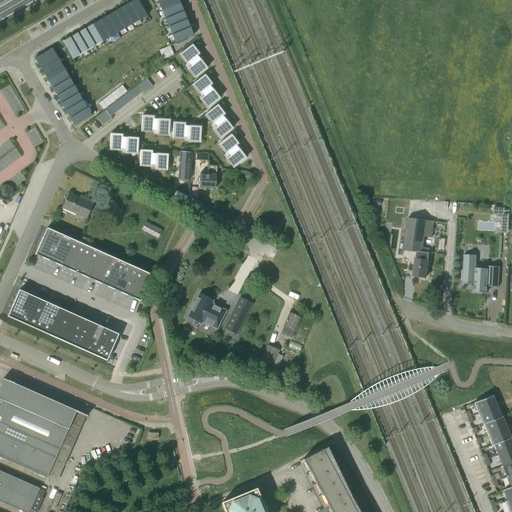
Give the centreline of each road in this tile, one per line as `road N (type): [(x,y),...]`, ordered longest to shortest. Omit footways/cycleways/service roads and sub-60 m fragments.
road 1 (residential): [(386,511),(349,448),(313,412),(229,379),(167,387)]
road 2 (residential): [(274,252),(74,151)]
road 3 (unclassified): [(74,151),(0,300)]
road 4 (residential): [(177,74),(74,151)]
road 5 (unknown): [(17,262),(133,315)]
